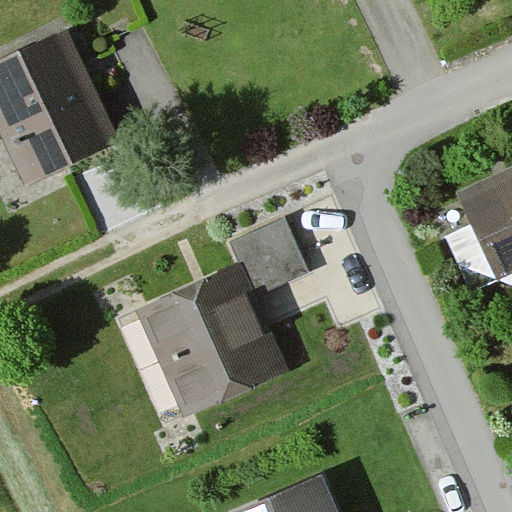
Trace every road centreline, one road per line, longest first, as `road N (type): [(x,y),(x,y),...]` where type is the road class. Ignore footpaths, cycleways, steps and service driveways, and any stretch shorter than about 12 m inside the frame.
road 1 (residential): [(503,511),(365,191),(363,168),(374,143),(397,125),(511,71)]
road 2 (track): [(113,244),(0,304)]
